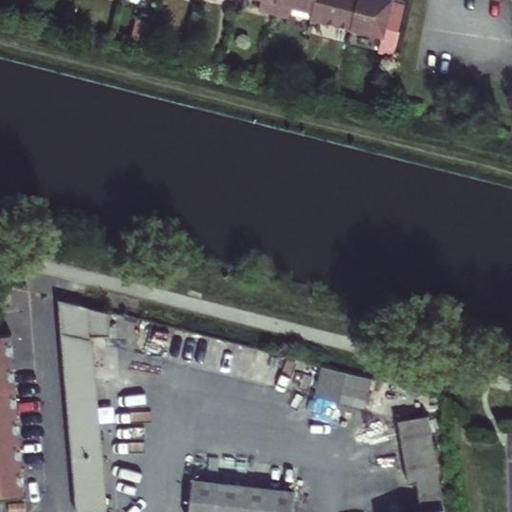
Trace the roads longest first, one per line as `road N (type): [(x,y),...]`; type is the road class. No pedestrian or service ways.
road 1 (track): [(511,171),(0,41)]
road 2 (residential): [(36,291),(52,511)]
